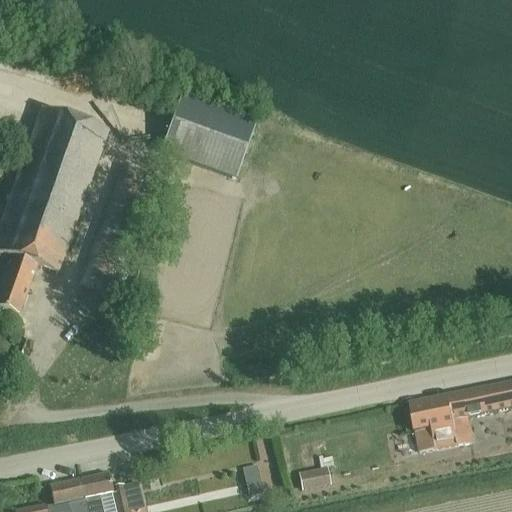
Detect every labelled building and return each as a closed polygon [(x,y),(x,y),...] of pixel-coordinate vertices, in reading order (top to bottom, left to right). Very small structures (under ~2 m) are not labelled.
[(161,154),(175,159),(237,182),(257,125),(181,98),(161,154)] [(108,135),(41,111),(0,225),(0,315),(18,322),(36,271),(56,278),(108,135)] [(118,301),(161,185),(166,173),(149,167),(144,179),(121,170),(78,286),(118,301)] [(410,413),(414,435),(415,435),(419,456),(474,445),(469,419),(511,410),(511,389),(449,402),(449,406),(410,413)] [(258,476),(244,478),(248,500),(253,498),(262,497),(258,476)] [(108,480),(82,485),(86,504),(87,511),(103,511),(101,501),(112,499),(108,480)] [(79,484),(51,490),(55,508),(55,510),(67,508),(68,511),(87,511),(86,504),(82,485),(81,484),(79,484)] [(114,511),(143,511),(139,490),(126,492),(126,490),(114,492),(116,502),(113,503),(114,511)]
